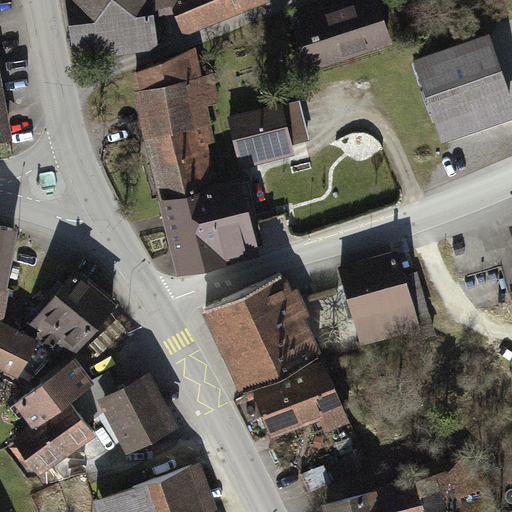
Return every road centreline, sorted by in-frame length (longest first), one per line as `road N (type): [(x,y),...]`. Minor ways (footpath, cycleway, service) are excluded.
road 1 (residential): [(156,305),(511,179)]
road 2 (primary): [(156,305),(270,511)]
road 3 (primary): [(44,0),(72,141)]
